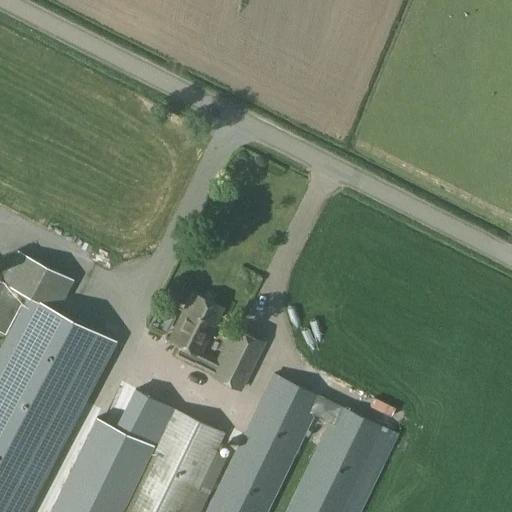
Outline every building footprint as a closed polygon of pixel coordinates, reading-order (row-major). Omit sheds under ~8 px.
[(0,353),(0,511),(14,511),(107,339),(51,310),(66,278),(19,254),(4,282),(30,296),(0,353)] [(200,354),(222,308),(191,292),(170,339),(200,354)] [(240,389),(264,342),(234,327),(211,374),(240,389)] [(171,405),(149,450),(118,511),(185,511),(223,434),(171,405)] [(118,511),(149,450),(99,423),(54,511),(118,511)] [(344,485),(365,493),(383,442),(362,434),(344,485)] [(255,494),(247,511),(271,511),(275,503),(255,494)]
